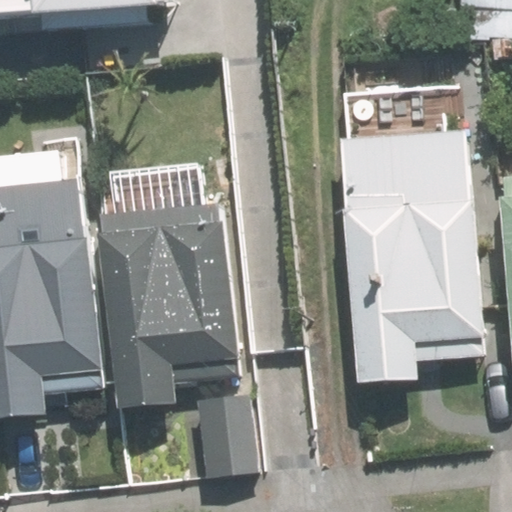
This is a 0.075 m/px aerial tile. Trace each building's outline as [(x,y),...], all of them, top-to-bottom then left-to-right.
[(0,0),(0,15),(149,0),(0,0)] [(511,0),(464,0),(462,39),(511,41),(511,0)] [(491,52),(449,53),(450,120),(492,120),(491,52)] [(474,135),(349,141),(361,389),(422,386),(421,358),(485,355),(474,135)] [(25,209),(0,211),(0,431),(58,427),(55,395),(111,390),(93,187),(24,193),(25,209)] [(226,201),(107,212),(124,413),(183,408),(181,380),(242,375),(226,201)] [(256,393),(205,398),(213,481),(264,476),(256,393)]
